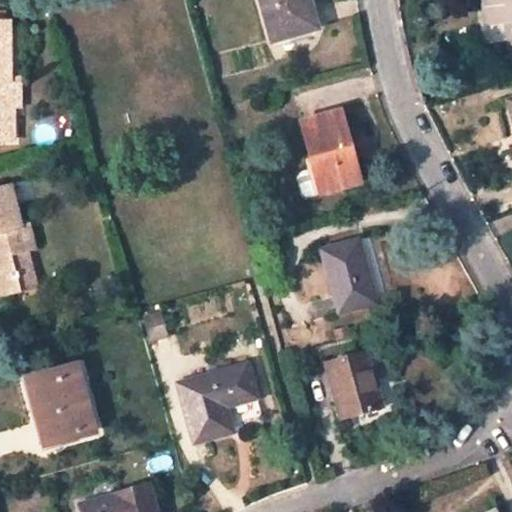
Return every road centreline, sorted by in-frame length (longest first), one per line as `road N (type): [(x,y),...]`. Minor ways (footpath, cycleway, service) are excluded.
road 1 (residential): [(511,390),(499,288),(404,110),(383,35)]
road 2 (residential): [(284,511),(511,428)]
